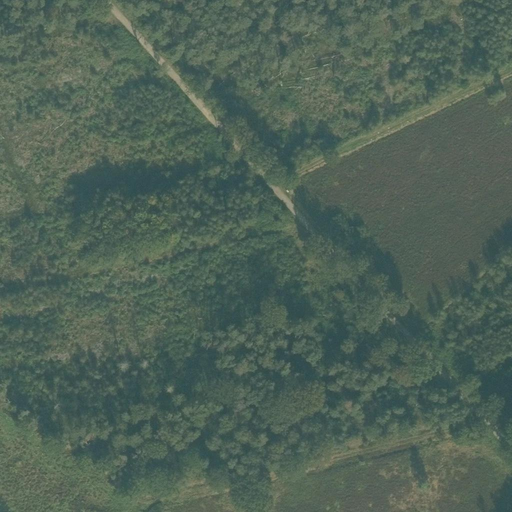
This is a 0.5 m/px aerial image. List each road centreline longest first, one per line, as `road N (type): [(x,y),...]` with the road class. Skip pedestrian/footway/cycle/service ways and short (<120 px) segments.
road 1 (track): [(102,0),(511,452)]
road 2 (track): [(271,187),(488,83)]
